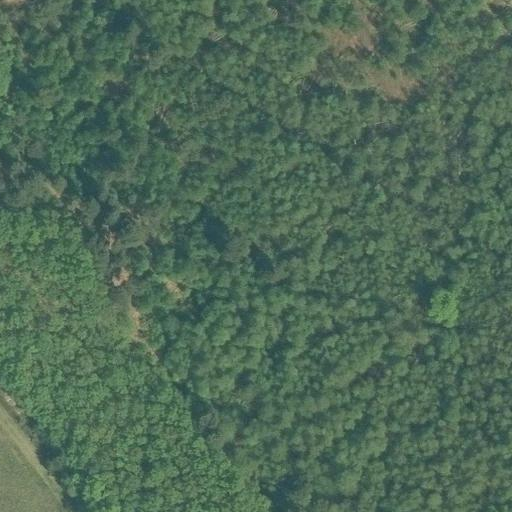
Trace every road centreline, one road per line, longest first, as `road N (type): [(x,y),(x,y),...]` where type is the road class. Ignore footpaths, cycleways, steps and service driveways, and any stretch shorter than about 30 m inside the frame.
road 1 (track): [(0,211),(163,252)]
road 2 (track): [(0,403),(85,511)]
